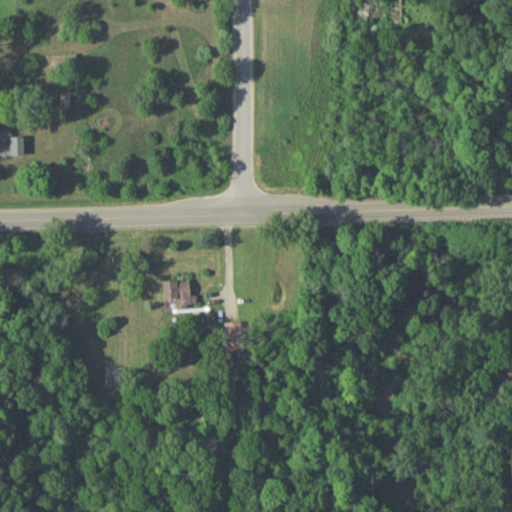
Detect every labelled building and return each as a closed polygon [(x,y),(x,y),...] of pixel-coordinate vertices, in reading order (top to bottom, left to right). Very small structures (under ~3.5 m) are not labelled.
[(379,1),(348,1),(348,28),(379,28),(379,1)] [(64,60),(64,72),(77,72),(77,60),(64,60)] [(0,132),(0,160),(27,161),(27,141),(13,141),(13,132),(0,132)] [(165,314),(194,314),(194,286),(165,286),(165,314)] [(243,327),(222,327),(222,349),(243,349),(243,327)]
